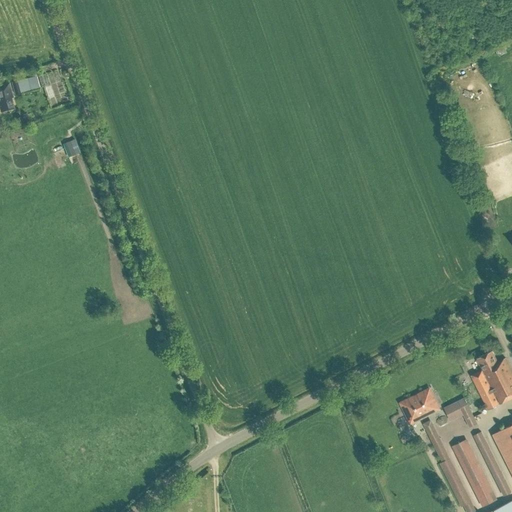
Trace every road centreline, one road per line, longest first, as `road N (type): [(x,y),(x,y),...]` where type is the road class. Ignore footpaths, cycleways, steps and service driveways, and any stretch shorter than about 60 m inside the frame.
road 1 (unclassified): [(217,449),(45,0)]
road 2 (tertiary): [(217,449),(511,295)]
